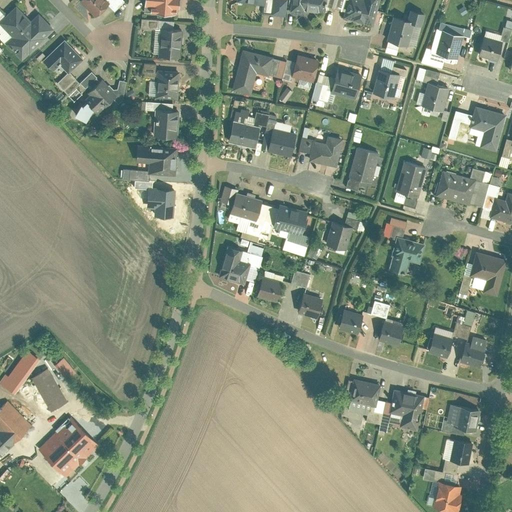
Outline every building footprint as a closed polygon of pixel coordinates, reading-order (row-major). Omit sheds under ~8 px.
[(122,0),(80,0),(79,1),(94,16),(107,4),(114,11),(124,1),(122,0)] [(143,0),(143,11),(175,14),(175,0),(143,0)] [(236,0),(236,2),(263,5),(262,14),(284,16),(285,0),(236,0)] [(291,0),(290,11),(303,13),(304,11),(324,13),(325,0),(291,0)] [(347,0),(342,17),(372,26),(379,0),(347,0)] [(5,43),(21,60),(53,30),(37,13),(29,20),(16,5),(0,19),(0,23),(12,36),(5,43)] [(409,10),(407,20),(393,16),(387,40),(408,46),(413,24),(421,27),(424,14),(409,10)] [(471,30),(463,28),(461,35),(469,37),(471,30)] [(182,30),(160,29),(158,56),(180,58),(182,30)] [(436,52),(456,58),(463,36),(442,30),(436,52)] [(502,42),(484,37),(479,55),(497,60),(502,42)] [(67,73),(82,59),(64,39),(42,60),(52,70),(59,64),(67,73)] [(242,49),(231,90),(250,94),(256,72),(267,75),(268,74),(272,58),(272,57),(242,49)] [(318,60),(297,54),(291,76),(312,82),(318,60)] [(272,58),(268,74),(281,78),(285,61),(272,58)] [(407,65),(395,62),(392,72),(404,75),(407,65)] [(361,74),(336,67),(329,92),(354,99),(361,74)] [(155,97),(177,99),(179,71),(157,69),(155,97)] [(372,92),(393,98),(399,75),(379,69),(372,92)] [(91,71),(79,83),(85,89),(88,86),(91,89),(100,81),(91,71)] [(69,72),(57,83),(73,101),(81,94),(75,87),(79,83),(69,72)] [(97,113),(116,94),(102,79),(82,97),(97,113)] [(427,82),(421,105),(442,111),(449,88),(427,82)] [(278,98),(284,103),(293,92),(286,87),(278,98)] [(505,114),(475,106),(469,127),(483,131),(479,147),(495,151),(505,114)] [(153,136),(177,137),(179,111),(155,109),(153,136)] [(268,114),(256,111),(253,124),(266,126),(268,114)] [(227,141),(255,148),(260,127),(232,120),(227,141)] [(274,121),(272,128),(289,132),(291,125),(274,121)] [(267,150),(291,155),(296,134),(289,132),(272,128),(267,150)] [(310,153),(308,161),(337,167),(342,138),(327,135),(325,144),(312,142),(310,153)] [(313,140),(301,137),(299,151),(310,153),(312,142),(313,140)] [(502,138),(499,165),(507,166),(510,139),(502,138)] [(177,147),(137,144),(136,160),(149,161),(148,173),(175,175),(177,147)] [(356,147),(348,176),(349,176),(360,180),(371,182),(379,153),(356,147)] [(423,147),(421,156),(429,159),(432,150),(423,147)] [(406,194),(417,197),(425,168),(403,161),(395,191),(406,194)] [(122,166),(122,178),(147,180),(148,168),(122,166)] [(472,168),(469,177),(475,178),(481,180),(484,171),(472,168)] [(502,171),(495,169),(494,175),(500,177),(502,171)] [(469,177),(442,170),(435,195),(468,204),(475,178),(469,177)] [(481,208),(491,210),(489,217),(511,223),(511,193),(507,192),(505,199),(497,197),(500,185),(497,184),(499,178),(491,175),(489,182),(488,182),(481,208)] [(346,188),(357,191),(360,180),(349,176),(346,188)] [(475,178),(468,204),(481,208),(488,182),(481,180),(475,178)] [(230,213),(247,218),(243,232),(266,239),(275,208),(260,203),(261,199),(237,192),(237,189),(224,186),(220,201),(233,204),(230,213)] [(175,188),(148,187),(147,216),(175,217),(175,188)] [(414,207),(417,197),(406,194),(403,204),(414,207)] [(299,235),(306,212),(280,204),(273,228),(299,235)] [(344,222),(353,224),(356,213),(347,210),(344,222)] [(406,221),(391,216),(389,224),(404,228),(406,221)] [(326,243),(346,250),(353,228),(332,222),(326,243)] [(289,233),(284,249),(303,255),(309,237),(300,234),(299,237),(289,233)] [(418,264),(424,244),(397,237),(388,270),(405,275),(409,261),(418,264)] [(263,245),(249,241),(247,251),(261,255),(263,245)] [(244,284),(249,266),(258,268),(262,256),(227,246),(218,276),(244,284)] [(496,296),(506,260),(476,252),(470,276),(485,280),(482,292),(496,296)] [(289,282),(305,287),(309,273),(293,268),(289,282)] [(262,276),(256,296),(275,302),(281,282),(262,276)] [(304,294),(298,313),(316,317),(321,298),(304,294)] [(372,300),(370,314),(386,316),(388,302),(372,300)] [(451,333),(466,338),(475,311),(466,308),(463,316),(457,315),(451,333)] [(343,309),(337,328),(357,334),(362,314),(343,309)] [(378,340),(397,345),(403,324),(384,319),(378,340)] [(433,333),(427,352),(446,357),(452,338),(433,333)] [(459,362),(479,367),(484,346),(465,341),(459,362)] [(0,381),(0,382),(11,390),(36,356),(26,348),(0,381)] [(66,376),(74,369),(61,355),(53,363),(66,376)] [(67,400),(48,368),(31,377),(50,410),(67,400)] [(348,401),(375,407),(380,385),(353,379),(348,401)] [(416,430),(423,396),(394,390),(389,412),(401,415),(399,427),(416,430)] [(30,423),(7,400),(0,406),(0,430),(12,442),(30,423)] [(480,410),(449,404),(446,420),(443,419),(440,431),(462,435),(463,429),(476,432),(480,410)] [(42,450),(64,474),(96,444),(74,420),(42,450)] [(0,454),(12,442),(0,430),(0,454)] [(468,465),(472,442),(453,439),(449,461),(468,465)] [(431,508),(448,511),(457,511),(461,498),(459,497),(461,487),(437,481),(431,508)]
